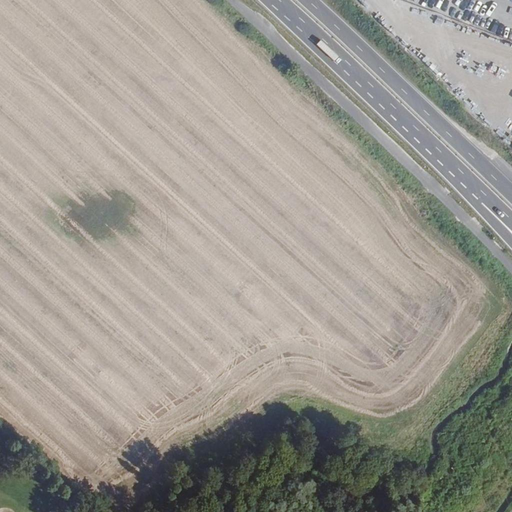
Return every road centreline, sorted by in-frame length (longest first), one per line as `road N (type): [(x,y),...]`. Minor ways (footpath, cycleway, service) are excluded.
road 1 (trunk): [(511,196),(302,0)]
road 2 (trunk): [(273,0),(466,180)]
